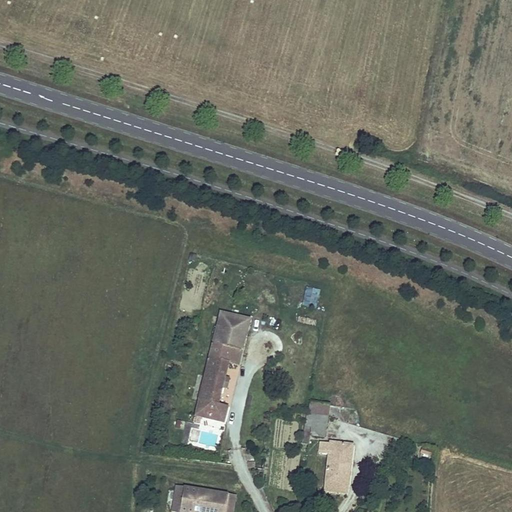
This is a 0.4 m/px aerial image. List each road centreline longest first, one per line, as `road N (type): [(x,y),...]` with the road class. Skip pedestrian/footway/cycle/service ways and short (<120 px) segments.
road 1 (secondary): [(0,82),(373,200),(511,257)]
road 2 (track): [(0,43),(385,165),(511,215)]
